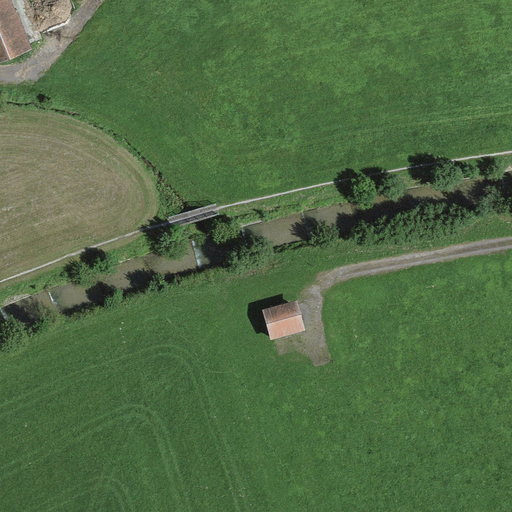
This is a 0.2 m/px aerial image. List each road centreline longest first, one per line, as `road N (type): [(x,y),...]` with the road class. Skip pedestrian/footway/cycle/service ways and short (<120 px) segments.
road 1 (unknown): [(0,288),(255,202),(336,181),(511,155)]
road 2 (track): [(511,242),(339,275),(314,300),(321,359)]
